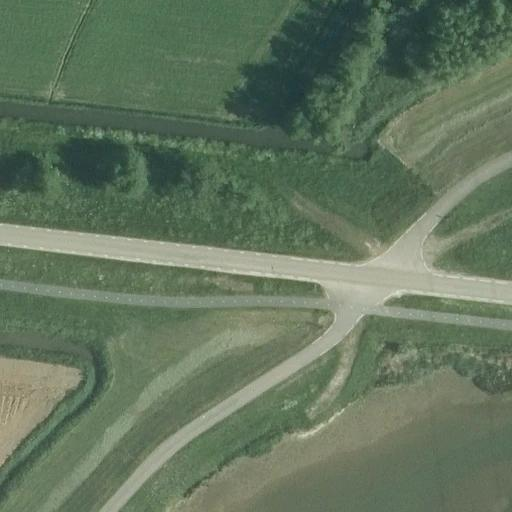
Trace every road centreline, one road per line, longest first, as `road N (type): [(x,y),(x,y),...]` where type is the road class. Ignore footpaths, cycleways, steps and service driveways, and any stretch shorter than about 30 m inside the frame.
road 1 (secondary): [(0,233),(380,278)]
road 2 (residential): [(111,511),(358,306),(380,278)]
road 3 (unclassified): [(380,278),(468,191),(511,165)]
road 4 (secondary): [(380,278),(511,294)]
